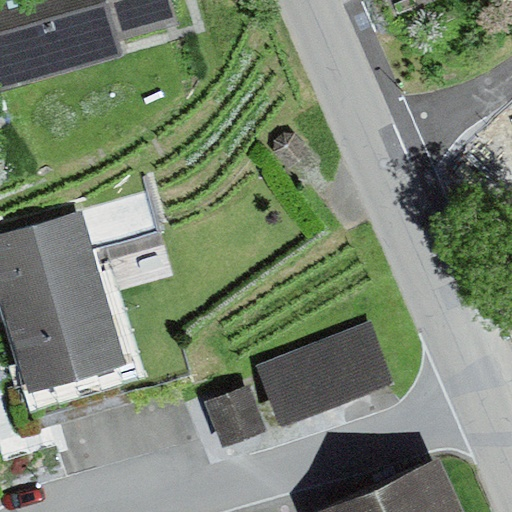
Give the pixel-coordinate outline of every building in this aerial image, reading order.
[(0,0),(0,81),(126,45),(124,34),(114,0),(0,0)] [(175,0),(114,0),(124,34),(181,17),(175,0)] [(275,149),(290,165),(311,146),(297,130),(283,127),(274,135),(275,149)] [(118,313),(87,207),(0,232),(0,287),(2,287),(12,321),(29,380),(129,351),(118,313)] [(372,318),(259,363),(280,414),(393,370),(372,318)] [(268,421),(252,379),(209,395),(225,438),(268,421)] [(309,504),(312,511),(448,511),(467,504),(441,446),(309,504)]
